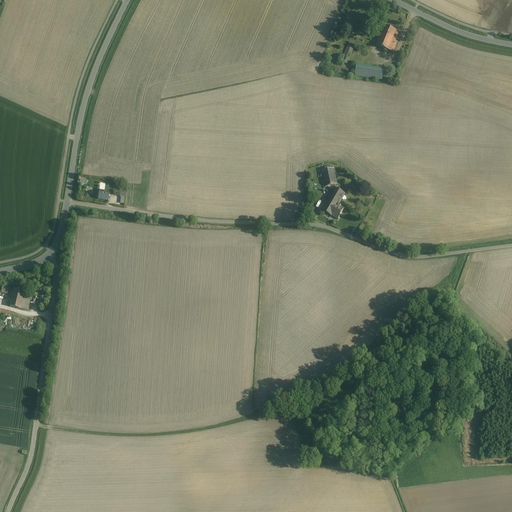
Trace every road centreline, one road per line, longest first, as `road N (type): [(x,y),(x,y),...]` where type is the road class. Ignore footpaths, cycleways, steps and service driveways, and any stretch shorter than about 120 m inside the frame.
road 1 (unclassified): [(67,201),(197,222),(317,225),(405,256),(511,245)]
road 2 (unclassified): [(10,511),(35,440),(53,304),(48,253)]
road 3 (tertiary): [(67,201),(84,100),(127,0)]
road 4 (tertiary): [(394,0),(511,45)]
